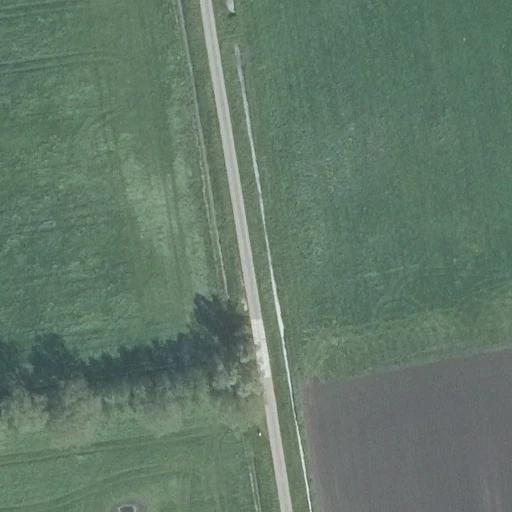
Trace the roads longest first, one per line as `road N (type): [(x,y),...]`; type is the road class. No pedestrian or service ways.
road 1 (unclassified): [(284,511),(203,0)]
road 2 (track): [(262,373),(0,410)]
